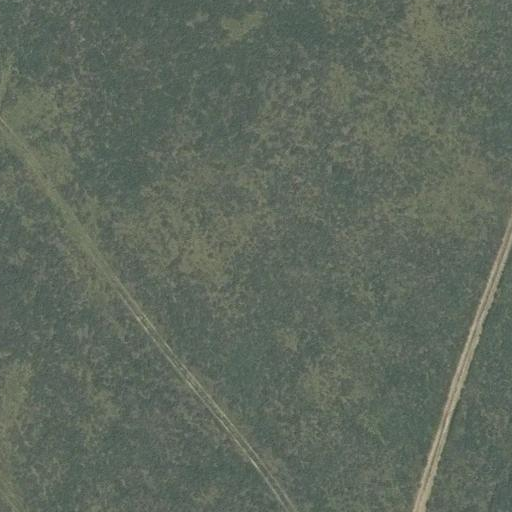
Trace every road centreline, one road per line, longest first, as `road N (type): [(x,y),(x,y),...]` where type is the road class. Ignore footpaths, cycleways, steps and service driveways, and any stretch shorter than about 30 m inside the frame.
road 1 (track): [(291,511),(0,122)]
road 2 (track): [(511,228),(418,511)]
